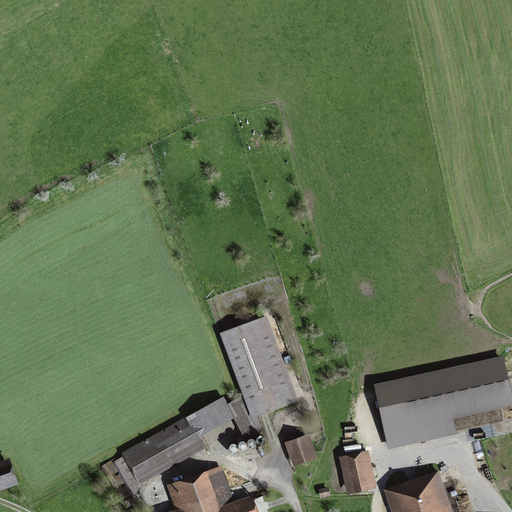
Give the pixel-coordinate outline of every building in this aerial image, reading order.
[(295,399),(266,320),(227,335),(256,413),(295,399)] [(376,386),(390,446),(448,434),(445,418),(511,404),(501,359),(376,386)] [(248,439),(259,433),(241,398),(229,404),(248,439)] [(199,436),(231,418),(220,399),(123,454),(139,483),(205,447),(199,436)] [(304,441),(292,446),(297,460),(309,455),(304,441)] [(367,452),(341,457),(347,488),(354,487),(354,491),(374,486),(367,452)] [(0,482),(10,479),(5,466),(0,468),(0,482)] [(256,511),(252,500),(234,506),(220,468),(174,484),(183,509),(175,511),(256,511)] [(441,511),(433,485),(398,497),(402,511),(441,511)]
